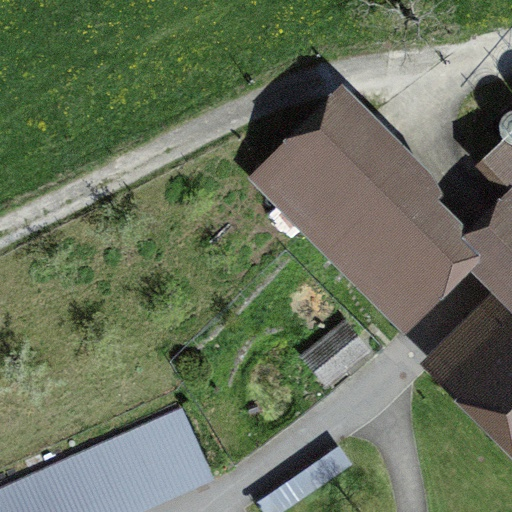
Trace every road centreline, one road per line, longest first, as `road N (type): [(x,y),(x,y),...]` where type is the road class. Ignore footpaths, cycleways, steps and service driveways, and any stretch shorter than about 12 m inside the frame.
road 1 (track): [(511,51),(455,65),(310,77),(0,229)]
road 2 (residential): [(204,511),(379,386),(511,247)]
